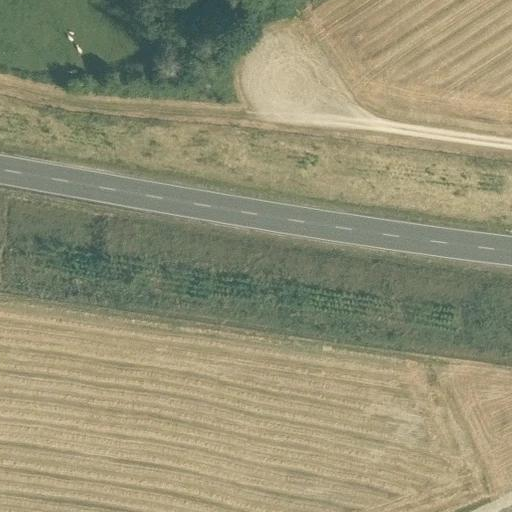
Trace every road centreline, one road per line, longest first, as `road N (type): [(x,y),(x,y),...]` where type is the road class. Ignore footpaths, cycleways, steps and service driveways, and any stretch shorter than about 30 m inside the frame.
road 1 (primary): [(0,180),(511,259)]
road 2 (track): [(0,84),(105,108),(511,143)]
